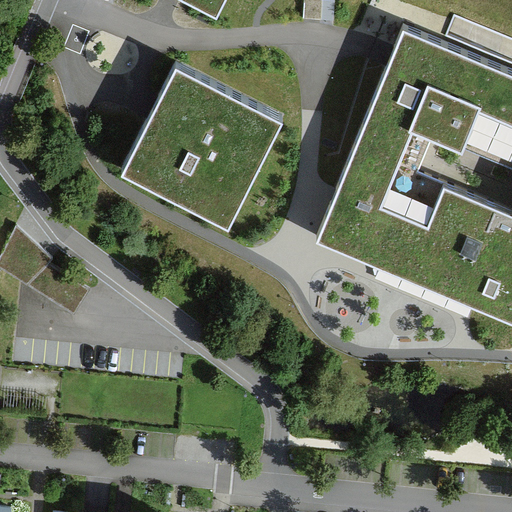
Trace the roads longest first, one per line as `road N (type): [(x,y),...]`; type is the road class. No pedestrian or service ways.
road 1 (residential): [(273,485),(277,417),(262,383),(70,240),(5,152),(5,107),(48,0)]
road 2 (residential): [(273,485),(0,455)]
road 3 (residential): [(502,511),(273,485)]
